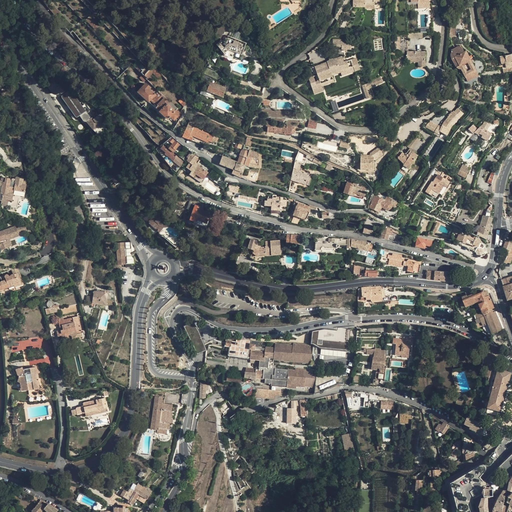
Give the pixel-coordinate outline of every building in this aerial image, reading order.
[(99,26),(90,16),(86,20),(95,30),(99,26)] [(272,28),(269,23),(263,26),(266,31),(272,28)] [(221,38),(225,26),(219,24),(215,36),(221,38)] [(246,43),(228,36),(218,44),(224,53),(229,49),(241,54),(246,43)] [(408,40),(400,40),(400,49),(400,51),(407,52),(408,52),(408,40)] [(461,46),(451,50),(452,52),(452,53),(451,55),(451,57),(452,59),(457,68),(458,68),(459,69),(461,69),(465,77),(476,71),(471,60),(466,52),(464,53),(461,46)] [(408,52),(407,52),(407,63),(412,63),(412,61),(418,61),(426,61),(426,52),(408,52)] [(511,62),(511,59),(511,55),(500,57),(501,61),(502,69),(503,69),(508,68),(508,72),(511,71),(511,66),(511,63),(511,62)] [(333,57),(318,66),(322,73),(313,77),(319,87),(324,84),(324,83),(327,82),(328,83),(332,81),(334,85),(335,86),(345,80),(344,79),(348,77),(344,70),(341,72),(333,57)] [(152,66),(144,75),(148,78),(153,72),(156,75),(155,75),(158,78),(162,75),(161,74),(160,73),(158,71),(155,68),(154,67),(153,66),(152,66)] [(476,71),(465,77),(468,82),(479,76),(476,71)] [(214,83),(210,82),(206,91),(214,94),(223,97),(226,88),(223,87),(214,83)] [(150,88),(146,83),(138,92),(148,102),(151,100),(158,106),(156,108),(168,119),(170,116),(176,122),(179,119),(180,120),(183,115),(158,92),(156,95),(149,89),(150,88)] [(62,97),(71,110),(72,111),(73,110),(77,115),(78,116),(79,116),(80,116),(83,120),(84,121),(85,121),(86,121),(93,130),(99,125),(92,117),(97,114),(91,106),(88,107),(89,109),(86,111),(77,98),(79,97),(76,94),(71,91),(68,93),(67,92),(62,96),(62,97)] [(336,100),(330,102),(333,112),(339,110),(336,100)] [(507,115),(509,112),(510,109),(510,108),(510,106),(510,105),(508,104),(508,102),(504,102),(503,102),(503,105),(503,106),(503,107),(502,108),(501,108),(501,110),(502,113),(504,114),(507,115)] [(468,106),(467,105),(463,111),(466,114),(471,108),(468,106)] [(451,128),(464,114),(457,107),(447,118),(448,117),(443,122),(441,126),(430,121),(426,125),(425,128),(438,134),(440,132),(447,136),(451,128)] [(307,128),(316,129),(317,121),(308,120),(307,128)] [(188,139),(190,135),(208,143),(209,141),(211,142),(212,141),(215,142),(217,137),(195,128),(196,125),(190,121),(182,137),(188,139)] [(478,135),(488,141),(492,134),(486,131),(490,124),(485,121),(481,127),(480,127),(478,129),(473,125),(469,129),(474,134),(476,132),(479,134),(478,135)] [(420,139),(415,135),(406,146),(410,149),(411,148),(413,149),(420,139)] [(180,145),(182,147),(184,146),(179,142),(175,139),(172,137),(168,140),(172,143),(169,147),(174,152),(180,145)] [(175,154),(164,144),(160,148),(166,152),(165,154),(180,166),(184,162),(177,156),(175,154)] [(415,154),(409,150),(405,155),(402,153),(397,148),(392,154),(398,158),(401,161),(400,162),(403,165),(401,169),(406,173),(409,169),(418,156),(415,154)] [(242,150),(237,162),(244,165),(249,150),(242,150)] [(253,151),(249,150),(244,165),(245,165),(248,166),(261,168),(261,153),(253,151)] [(381,169),(386,173),(398,158),(392,154),(388,159),(381,169)] [(468,163),(472,164),(477,155),(475,154),(474,156),(473,158),(471,160),(468,163)] [(199,156),(197,155),(191,155),(188,158),(187,161),(190,163),(193,165),(190,170),(192,172),(190,174),(194,177),(196,174),(203,179),(208,172),(198,164),(195,163),(198,158),(199,156)] [(237,162),(222,156),(219,164),(233,170),(243,173),(245,165),(244,165),(237,162)] [(361,163),(357,163),(357,169),(358,170),(359,171),(359,172),(361,172),(367,172),(368,172),(369,172),(369,173),(370,173),(372,173),(374,173),(374,158),(361,158),(361,162),(361,163)] [(294,168),(301,171),(304,165),(295,162),(294,168)] [(457,174),(465,178),(470,168),(462,164),(457,174)] [(301,171),(294,168),(291,180),(309,186),(312,175),(301,171)] [(440,176),(438,175),(433,182),(432,182),(426,192),(431,195),(434,191),(439,194),(444,186),(446,187),(450,182),(449,182),(451,179),(447,176),(445,179),(443,178),(440,176)] [(5,178),(4,182),(0,181),(0,180),(0,189),(1,190),(0,193),(3,194),(2,198),(8,200),(12,200),(13,194),(8,193),(9,187),(14,188),(14,190),(25,192),(26,184),(23,183),(24,179),(15,177),(15,180),(10,179),(5,178)] [(358,183),(348,180),(344,193),(350,195),(354,196),(355,193),(361,195),(360,198),(363,199),(364,197),(365,196),(366,194),(363,192),(364,191),(365,191),(365,190),(365,189),(365,188),(364,187),(362,186),(361,187),(357,186),(358,183)] [(239,187),(229,184),(228,190),(237,193),(239,187)] [(375,195),(369,208),(379,212),(382,207),(386,210),(388,210),(389,210),(390,210),(391,209),(392,208),(392,207),(392,206),(395,208),(398,203),(392,200),(384,194),(379,195),(378,197),(375,195)] [(268,201),(266,201),(265,206),(272,206),(272,210),(280,210),(280,206),(286,206),(286,200),(282,200),(283,198),(276,197),(276,198),(272,198),(272,199),(268,199),(268,201)] [(292,208),(295,210),(293,217),(301,220),(301,218),(304,219),(305,219),(306,219),(307,218),(309,212),(307,211),(308,209),(309,206),(295,201),(292,208)] [(483,216),(492,218),(492,213),(491,213),(492,208),(489,207),(483,216)] [(210,213),(194,208),(190,219),(195,221),(195,219),(206,223),(210,213)] [(160,216),(156,213),(149,220),(149,221),(149,222),(149,223),(150,223),(152,225),(159,232),(159,234),(159,235),(160,236),(161,236),(162,236),(163,237),(173,245),(175,245),(178,246),(180,244),(169,234),(166,230),(164,228),(164,227),(164,226),(163,226),(160,222),(161,220),(161,219),(161,218),(160,216)] [(454,224),(458,217),(450,213),(447,220),(454,224)] [(492,218),(483,216),(477,235),(480,236),(486,240),(493,218),(492,218)] [(373,227),(365,225),(363,233),(374,235),(375,229),(373,229),(373,227)] [(9,247),(7,240),(6,239),(19,234),(16,226),(0,231),(0,247),(1,250),(9,247)] [(391,235),(393,230),(384,228),(383,233),(381,232),(380,238),(383,239),(388,240),(389,235),(391,235)] [(453,232),(458,234),(455,239),(462,242),(461,245),(475,252),(475,251),(477,249),(478,248),(479,248),(480,248),(482,248),(483,248),(484,248),(484,245),(483,245),(481,242),(478,239),(476,237),(475,239),(469,236),(467,235),(466,237),(462,235),(463,232),(455,228),(453,232)] [(299,245),(299,235),(291,235),(290,244),(299,245)] [(315,250),(322,250),(321,248),(335,248),(337,248),(337,247),(337,248),(338,248),(339,247),(339,246),(339,245),(347,245),(347,250),(351,250),(351,246),(352,239),(316,238),(315,250)] [(418,238),(416,246),(425,249),(426,246),(431,247),(433,241),(427,240),(426,240),(418,238)] [(263,256),(281,255),(280,240),(266,241),(266,247),(261,247),(260,242),(251,239),(248,249),(256,251),(250,257),(255,262),(263,261),(263,256)] [(371,244),(371,243),(361,241),(361,242),(352,239),(351,246),(359,249),(360,250),(363,250),(369,251),(370,251),(371,250),(372,246),(372,245),(371,244)] [(117,260),(125,260),(124,249),(125,249),(125,246),(116,247),(117,260)] [(485,255),(482,248),(480,248),(479,248),(478,248),(477,249),(475,251),(475,252),(478,258),(485,255)] [(386,255),(385,258),(388,258),(390,258),(389,265),(404,267),(404,265),(408,266),(407,271),(413,272),(413,271),(419,272),(421,263),(421,261),(409,259),(408,259),(408,260),(407,260),(407,262),(404,261),(404,259),(402,259),(403,255),(392,254),(392,255),(386,255)] [(359,274),(360,266),(354,265),(354,267),(351,267),(351,270),(354,270),(354,274),(359,274)] [(434,280),(435,271),(427,271),(426,278),(427,278),(430,279),(434,280)] [(451,273),(435,271),(434,280),(450,282),(450,281),(453,281),(454,281),(455,279),(456,279),(456,277),(456,276),(455,275),(454,274),(453,274),(451,274),(451,273)] [(2,281),(0,281),(0,291),(14,286),(14,287),(24,284),(20,272),(13,274),(11,275),(11,276),(9,276),(8,276),(8,275),(7,275),(6,275),(5,275),(5,276),(5,277),(5,278),(1,279),(2,281)] [(511,276),(501,280),(507,300),(511,298),(511,276)] [(383,298),(382,289),(371,290),(371,287),(362,288),(362,296),(362,298),(366,297),(366,299),(366,300),(372,299),(372,301),(383,300),(383,298)] [(494,308),(487,291),(485,292),(484,291),(483,291),(482,291),(481,291),(481,292),(481,293),(477,295),(477,293),(474,294),(473,292),(471,293),(471,294),(462,298),(463,300),(466,307),(477,302),(481,312),(471,316),(476,326),(479,328),(483,326),(483,328),(483,329),(486,331),(486,332),(487,332),(488,334),(489,333),(490,335),(503,330),(495,312),(493,312),(492,309),(494,308)] [(107,292),(93,292),(93,296),(92,302),(92,303),(105,305),(107,292)] [(47,305),(44,306),(46,314),(57,312),(59,311),(58,308),(59,308),(58,305),(53,306),(54,305),(54,304),(53,302),(52,301),(51,301),(49,301),(48,302),(47,303),(47,304),(47,305)] [(205,349),(192,323),(184,326),(197,354),(205,349)] [(324,329),(312,331),(311,343),(319,348),(348,350),(355,349),(355,326),(324,329)] [(260,360),(273,362),(274,360),(275,348),(266,347),(265,351),(254,350),(255,345),(250,344),(250,340),(237,338),(236,342),(231,341),(230,347),(229,356),(257,360),(260,360)] [(404,339),(394,338),(393,344),(396,344),(395,355),(401,355),(401,357),(413,358),(413,352),(409,352),(409,348),(410,348),(411,343),(404,342),(404,339)] [(293,345),(275,344),(275,348),(274,360),(311,364),(313,345),(293,343),(293,345)] [(383,369),(385,351),(375,350),(374,354),(374,357),(373,357),(371,370),(377,371),(377,369),(383,369)] [(488,353),(483,354),(485,368),(492,367),(495,368),(497,358),(495,356),(489,352),(488,353)] [(287,384),(296,385),(296,386),(305,387),(305,386),(315,387),(316,377),(313,376),(313,370),(311,370),(295,368),(295,370),(275,368),(275,366),(273,366),(273,362),(260,360),(259,369),(256,369),(256,373),(256,378),(265,379),(265,383),(272,384),(271,386),(287,388),(287,384)] [(41,387),(36,366),(23,370),(22,367),(15,369),(22,392),(41,387)] [(492,367),(485,393),(491,395),(498,369),(495,368),(492,367)] [(511,372),(498,369),(491,395),(487,408),(500,412),(511,372)] [(209,383),(201,383),(200,398),(204,399),(206,397),(206,390),(209,390),(209,383)] [(283,391),(258,388),(252,397),(275,399),(275,395),(282,396),(283,391)] [(345,391),(344,391),(347,398),(348,403),(353,401),(354,406),(359,405),(359,404),(364,405),(364,404),(369,404),(370,394),(352,391),(345,391)] [(163,397),(155,396),(150,429),(157,430),(157,433),(167,434),(167,430),(169,430),(170,423),(171,423),(171,419),(172,411),(172,404),(162,403),(163,397)] [(107,407),(105,398),(98,399),(98,400),(90,401),(84,403),(83,403),(83,404),(83,405),(83,406),(85,413),(91,412),(101,409),(107,407)] [(307,399),(291,400),(291,404),(300,404),(301,416),(307,416),(307,399)] [(237,413),(227,400),(221,406),(223,409),(221,411),(224,415),(222,416),(226,421),(230,418),(237,413)] [(411,414),(399,414),(400,424),(408,423),(408,419),(411,419),(411,414)] [(482,424),(467,417),(467,418),(464,424),(470,427),(469,428),(481,434),(483,430),(480,429),(482,424)] [(449,425),(444,422),(441,425),(439,424),(435,429),(439,432),(440,431),(444,434),(449,425)] [(353,448),(350,434),(342,435),(345,450),(353,448)] [(495,442),(491,438),(483,447),(488,450),(495,442)] [(456,457),(458,455),(457,454),(460,449),(460,441),(458,441),(457,442),(456,443),(455,444),(454,445),(457,447),(451,454),(454,457),(455,456),(456,457)] [(463,444),(464,459),(473,458),(472,443),(463,444)] [(440,470),(429,471),(430,477),(440,478),(440,470)] [(120,495),(128,500),(127,502),(132,504),(136,498),(138,494),(141,496),(139,500),(144,503),(146,499),(147,499),(152,491),(138,483),(137,485),(134,491),(130,489),(129,489),(128,492),(124,490),(120,495)] [(470,492),(474,498),(484,494),(484,490),(481,487),(477,490),(475,488),(470,492)] [(152,491),(147,499),(152,502),(157,495),(152,491)] [(501,511),(511,511),(511,505),(511,506),(509,504),(509,505),(508,507),(503,505),(504,503),(505,497),(501,495),(500,496),(498,500),(493,510),(493,511),(501,511)] [(486,507),(487,507),(487,497),(484,497),(484,498),(481,498),(479,507),(478,507),(479,508),(486,507)] [(48,503),(40,499),(37,505),(32,511),(40,511),(44,509),(47,511),(55,511),(58,510),(48,503)]
